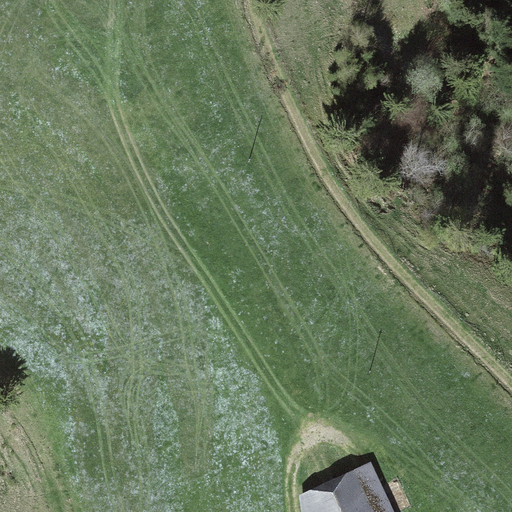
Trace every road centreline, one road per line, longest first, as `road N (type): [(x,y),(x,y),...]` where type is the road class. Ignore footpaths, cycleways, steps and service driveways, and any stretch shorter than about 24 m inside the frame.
road 1 (track): [(511,384),(403,275),(343,201),(293,114),(250,0)]
road 2 (track): [(358,453),(330,435),(303,444),(292,468),(290,511)]
